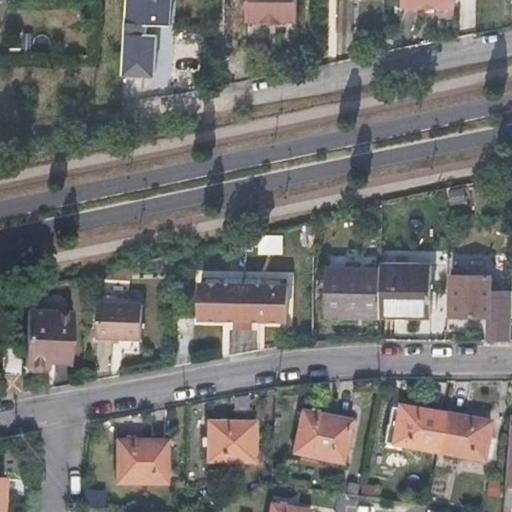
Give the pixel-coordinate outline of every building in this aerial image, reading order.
[(129,0),(125,73),(142,74),(142,71),(155,72),(157,37),(148,36),(149,25),(171,26),(172,0),(129,0)] [(299,0),(247,0),(248,23),(263,23),(263,26),(282,26),(282,24),(300,24),(299,0)] [(508,219),(495,219),(495,232),(508,232),(508,219)] [(265,236),(265,253),(285,253),(284,235),(265,236)] [(381,269),(380,310),(413,311),(413,318),(431,318),(432,268),(381,266),(381,269)] [(380,310),(381,269),(326,268),(325,315),(362,317),(361,320),(380,320),(380,317),(380,310)] [(471,271),(453,271),(452,317),(489,318),(489,313),(496,313),(495,341),(510,341),(511,318),(511,291),(490,291),(490,276),(471,276),(471,271)] [(288,284),(198,283),(198,319),(234,319),(234,323),(251,324),(251,321),(288,321),(288,284)] [(142,304),(98,302),(96,339),(141,339),(142,304)] [(46,365),(47,351),(53,351),(53,357),(68,357),(70,314),(26,311),(23,368),(46,369),(46,365)] [(19,375),(20,348),(3,348),(1,374),(19,375)] [(67,365),(68,357),(53,357),(53,351),(47,351),(46,365),(67,365)] [(437,452),(443,413),(396,405),(395,409),(389,408),(386,425),(385,424),(382,443),(437,452)] [(303,409),(295,453),(342,462),(350,419),(303,409)] [(491,422),(443,413),(437,452),(483,460),(484,455),(491,456),(495,438),(488,437),(491,422)] [(511,415),(508,415),(502,506),(511,506),(511,415)] [(207,422),(207,461),(255,462),(255,421),(207,422)] [(115,440),(115,483),(165,485),(166,441),(115,440)]
